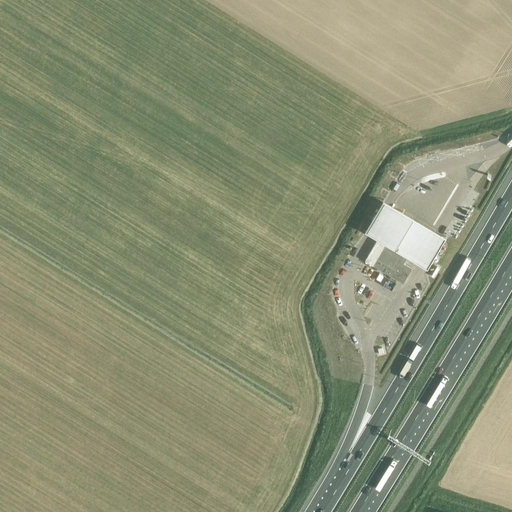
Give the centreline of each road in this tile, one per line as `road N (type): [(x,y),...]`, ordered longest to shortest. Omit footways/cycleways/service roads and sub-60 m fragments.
road 1 (motorway): [(511,193),(346,472)]
road 2 (motorway): [(357,511),(511,260)]
